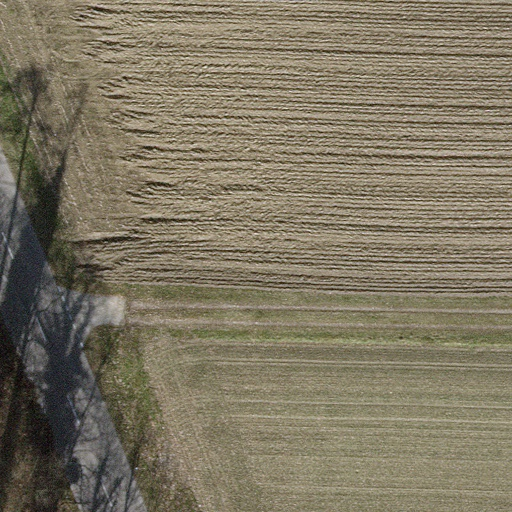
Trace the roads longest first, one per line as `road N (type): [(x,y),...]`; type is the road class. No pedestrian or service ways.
road 1 (track): [(41,310),(511,319)]
road 2 (unclassified): [(0,212),(120,511)]
